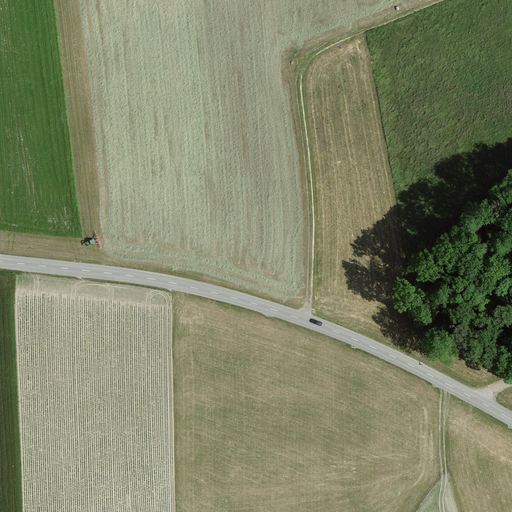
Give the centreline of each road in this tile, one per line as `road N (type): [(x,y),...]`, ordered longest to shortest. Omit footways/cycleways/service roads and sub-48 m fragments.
road 1 (tertiary): [(511,421),(365,346),(249,303),(152,280),(0,262)]
road 2 (track): [(434,0),(311,51),(298,73),(312,234),(307,324)]
